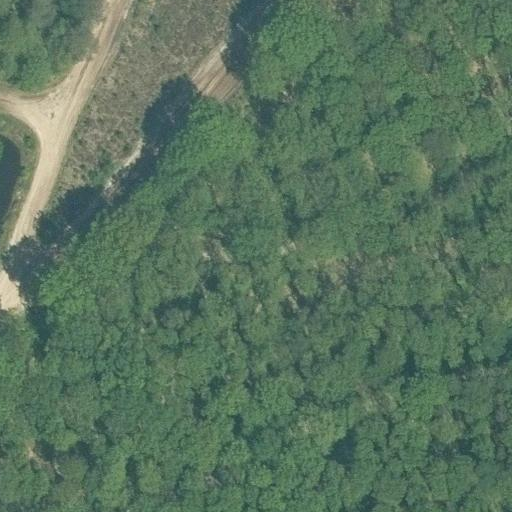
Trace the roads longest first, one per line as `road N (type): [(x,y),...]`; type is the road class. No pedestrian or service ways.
road 1 (track): [(105,209),(165,247),(261,254),(402,223),(511,160)]
road 2 (track): [(0,309),(105,209),(286,0)]
road 3 (track): [(13,297),(41,186),(120,0)]
road 4 (track): [(241,462),(340,417),(397,402)]
